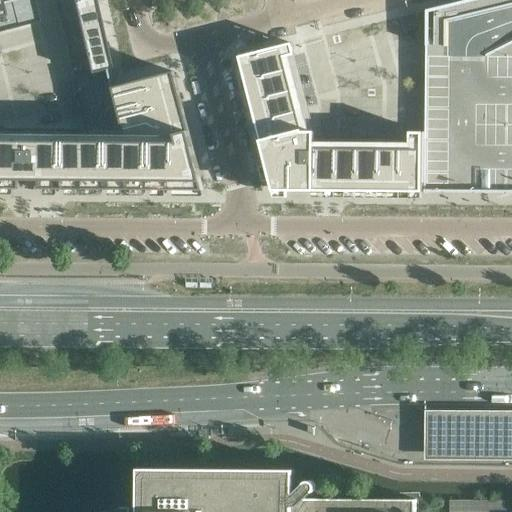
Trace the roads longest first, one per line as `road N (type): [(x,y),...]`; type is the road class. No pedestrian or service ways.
road 1 (residential): [(0,224),(242,228),(238,182),(198,37),(274,13)]
road 2 (primary): [(0,411),(403,387),(511,390)]
road 3 (primary): [(511,331),(0,324)]
